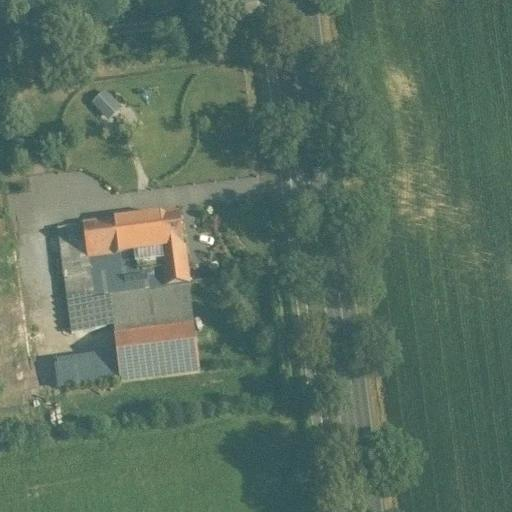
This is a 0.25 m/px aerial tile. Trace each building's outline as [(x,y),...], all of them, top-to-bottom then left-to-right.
[(102,90),(89,103),(105,120),(119,107),(102,90)] [(180,215),(146,219),(150,253),(184,249),(180,215)] [(146,219),(83,227),(83,228),(87,261),(150,253),(146,219)] [(83,228),(58,231),(71,335),(113,329),(109,300),(92,302),(87,261),(83,228)] [(150,253),(87,261),(92,302),(109,300),(113,329),(114,338),(194,328),(184,249),(150,253)] [(194,328),(114,338),(120,382),(199,372),(194,328)]
